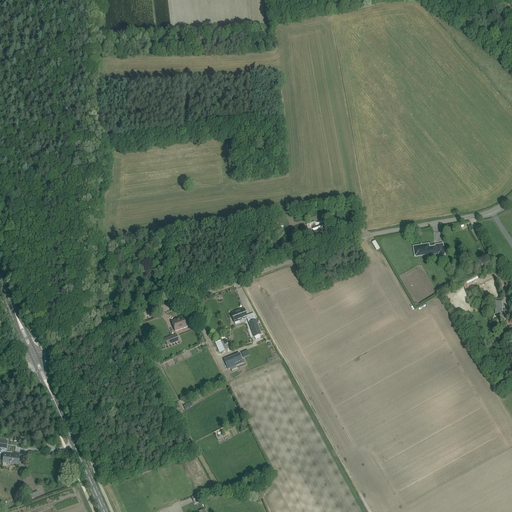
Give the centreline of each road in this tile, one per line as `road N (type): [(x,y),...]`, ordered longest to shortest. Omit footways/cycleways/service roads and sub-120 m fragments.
road 1 (unclassified): [(37,354),(335,242),(488,213),(511,197)]
road 2 (track): [(99,0),(91,333)]
road 3 (secondary): [(104,511),(53,398)]
